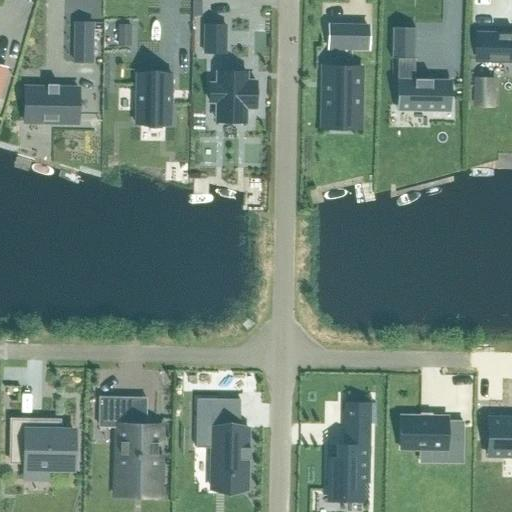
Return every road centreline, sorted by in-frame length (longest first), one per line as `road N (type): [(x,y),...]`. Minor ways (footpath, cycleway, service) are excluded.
road 1 (residential): [(286,0),(280,357)]
road 2 (residential): [(0,351),(280,357)]
road 3 (residential): [(280,357),(473,360)]
road 4 (residential): [(280,357),(277,511)]
